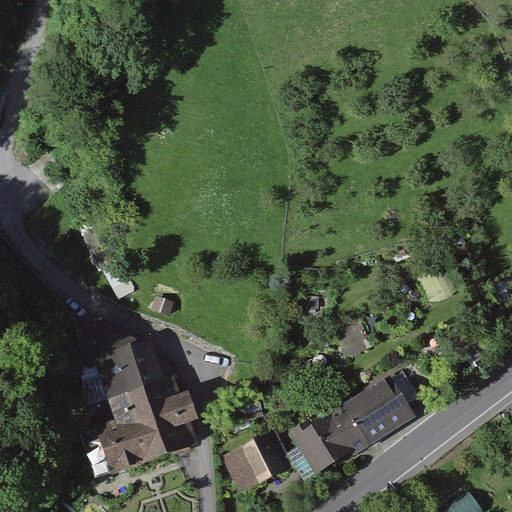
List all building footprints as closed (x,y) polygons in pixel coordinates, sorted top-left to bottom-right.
[(72,185),(33,227),(52,244),(91,202),(72,185)] [(319,298),(296,296),(295,309),(317,311),(319,298)] [(173,304),(156,299),(152,313),(169,319),(173,304)] [(165,379),(151,338),(126,346),(119,326),(110,329),(107,321),(74,332),(87,374),(83,410),(106,403),(113,423),(92,430),(108,478),(200,448),(176,375),(165,379)] [(359,328),(338,335),(346,357),(367,349),(359,328)] [(310,361),(298,365),(302,377),(314,373),(310,361)] [(413,418),(388,377),(289,436),(314,477),(413,418)] [(246,423),(264,418),(257,397),(240,402),(246,423)] [(291,470),(273,433),(223,458),(241,495),(291,470)] [(443,511),(482,511),(483,511),(471,494),(443,511)]
